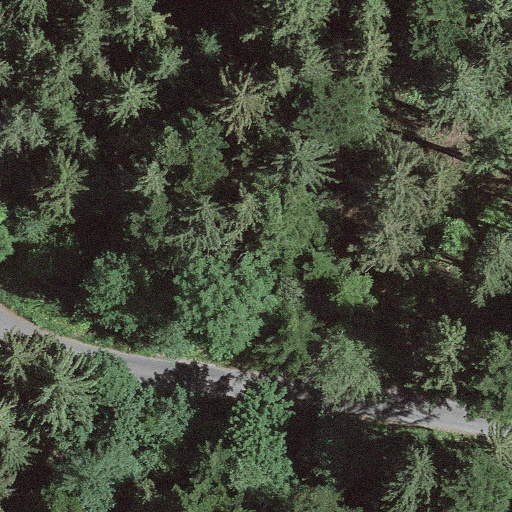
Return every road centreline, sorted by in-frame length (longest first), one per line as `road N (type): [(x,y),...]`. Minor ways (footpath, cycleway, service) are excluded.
road 1 (unclassified): [(511,425),(89,357),(0,327)]
road 2 (track): [(296,511),(39,447),(0,419)]
